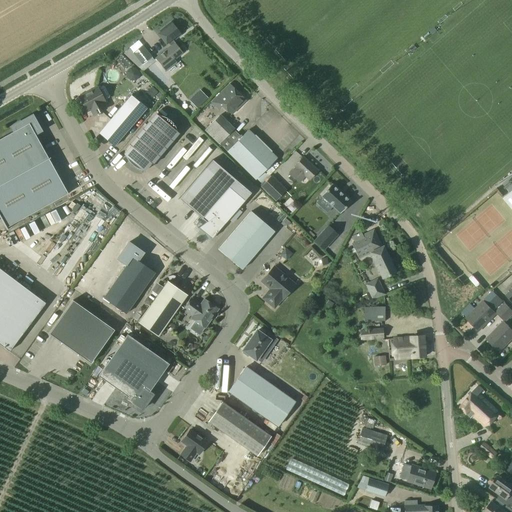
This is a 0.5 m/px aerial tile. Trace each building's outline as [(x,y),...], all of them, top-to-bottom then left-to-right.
[(172,24),(161,33),(168,42),(169,42),(171,44),(154,57),(166,71),(177,63),(174,59),(183,53),(172,39),(179,34),(172,24)] [(152,57),(142,44),(133,52),(129,48),(123,52),(138,67),(141,64),(142,65),(152,57)] [(134,68),(127,76),(133,81),(140,73),(134,68)] [(229,84),(211,102),(219,109),(224,105),(232,113),(232,114),(246,100),(229,84)] [(106,103),(98,89),(80,99),(88,113),(92,111),(95,117),(107,111),(103,104),(106,103)] [(190,101),(197,108),(207,98),(200,91),(190,101)] [(148,110),(133,97),(100,135),(116,149),(148,110)] [(220,114),(204,130),(219,145),(220,144),(256,179),(277,158),(248,130),(241,137),(234,130),(235,128),(220,114)] [(179,134),(158,116),(125,155),(134,162),(131,164),(136,168),(138,165),(146,173),(179,134)] [(0,215),(9,231),(8,229),(69,195),(50,160),(52,159),(51,159),(50,160),(35,134),(39,132),(33,120),(25,124),(15,130),(16,132),(0,141),(0,215)] [(172,170),(188,152),(178,143),(162,161),(172,170)] [(175,173),(181,179),(197,161),(191,155),(175,173)] [(295,166),(296,167),(290,174),(299,183),(305,176),(310,180),(317,171),(302,158),(295,166)] [(190,190),(197,183),(200,185),(210,172),(202,165),(185,186),(190,190)] [(286,189),(271,175),(261,186),(275,200),(286,189)] [(352,200),(333,183),(322,195),(341,212),(352,200)] [(245,202),(229,188),(203,220),(207,223),(199,229),(212,240),(245,202)] [(164,215),(168,210),(146,195),(143,200),(164,215)] [(242,271),(275,233),(251,213),(219,251),(242,271)] [(0,221),(2,221),(8,231),(9,231),(0,215),(0,221)] [(45,223),(37,234),(46,240),(49,236),(44,232),(49,226),(45,223)] [(339,232),(329,224),(315,239),(325,248),(339,232)] [(359,258),(370,253),(382,247),(374,230),(363,235),(361,232),(352,237),(355,243),(352,244),(359,258)] [(37,234),(29,241),(36,250),(44,242),(37,234)] [(382,247),(370,253),(382,279),(396,273),(384,246),(382,247)] [(155,274),(132,258),(103,299),(126,315),(155,274)] [(283,301),(296,286),(274,267),(262,283),(273,292),(265,302),(275,309),(282,300),(283,301)] [(0,344),(10,353),(47,304),(0,269),(0,344)] [(366,285),(369,292),(362,295),(365,300),(372,297),(373,299),(384,294),(378,279),(366,285)] [(167,283),(139,323),(158,337),(187,296),(167,283)] [(503,301),(497,295),(493,291),(485,299),(494,309),(503,301)] [(184,310),(196,319),(190,328),(200,335),(218,310),(205,301),(201,306),(191,299),(184,310)] [(116,331),(74,302),(52,335),(94,364),(116,331)] [(467,318),(479,330),(494,314),(483,303),(467,318)] [(504,303),(495,312),(501,318),(510,308),(504,303)] [(386,306),(364,306),(363,321),(386,321),(386,306)] [(511,310),(510,308),(501,318),(505,323),(511,315),(511,310)] [(511,337),(511,332),(503,323),(488,338),(500,350),(511,337)] [(383,328),(360,330),(360,341),(384,339),(383,328)] [(265,358),(277,341),(269,335),(267,339),(257,332),(244,351),(245,352),(243,354),(248,358),(250,356),(257,360),(261,355),(265,358)] [(139,408),(143,407),(144,408),(153,394),(150,392),(170,364),(128,335),(99,376),(127,396),(125,400),(138,409),(139,408)] [(388,339),(389,359),(411,358),(425,356),(424,336),(409,338),(388,339)] [(374,366),(387,365),(386,354),(373,356),(374,366)] [(228,391),(278,426),(296,401),(245,366),(228,391)] [(469,416),(470,414),(484,426),(489,426),(490,426),(498,417),(496,414),(498,411),(479,394),(483,390),(478,386),(470,396),(459,408),(469,416)] [(208,422),(258,457),(272,437),(222,402),(208,422)] [(387,435),(369,429),(363,427),(358,440),(383,448),(387,435)] [(199,455),(208,443),(191,430),(182,442),(188,446),(181,455),(191,462),(197,453),(199,455)] [(484,442),(479,448),(492,460),(498,453),(484,442)] [(396,465),(392,478),(406,483),(407,481),(430,489),(436,472),(412,465),(412,466),(403,463),(402,467),(396,465)] [(384,497),(389,484),(363,475),(357,488),(365,490),(365,491),(384,497)] [(511,485),(498,476),(490,488),(500,495),(496,499),(504,505),(505,505),(510,508),(511,505),(511,494),(511,493),(511,491),(511,485)] [(492,502),(484,511),(511,511),(511,509),(510,508),(505,505),(504,505),(496,499),(494,503),(492,502)] [(437,511),(437,506),(424,506),(417,506),(417,500),(404,501),(404,511),(437,511)]
